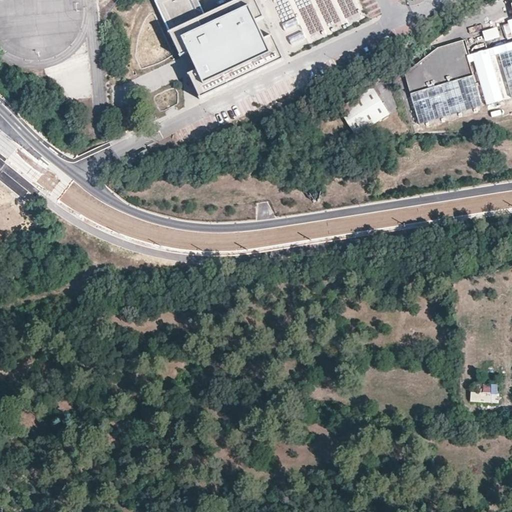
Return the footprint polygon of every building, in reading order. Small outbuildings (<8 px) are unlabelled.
[(156,0),(171,32),(209,14),(201,0),(156,0)] [(238,0),(209,14),(171,32),(182,55),(190,52),(198,69),(191,72),(202,96),(284,58),(273,34),(265,38),(256,21),(267,16),(259,0),(238,0)] [(289,0),(307,43),(365,20),(357,0),(289,0)] [(405,73),(410,94),(473,75),(468,56),(469,55),(465,40),(437,48),(405,73)] [(511,97),(511,49),(499,54),(511,98),(511,97)] [(503,100),(491,56),(474,61),(487,105),(503,100)] [(477,91),(473,78),(458,82),(466,111),(482,106),(477,91)] [(466,111),(458,82),(442,86),(451,115),(466,111)] [(451,115),(442,86),(427,91),(435,120),(451,115)] [(390,114),(373,87),(338,108),(355,136),(390,114)] [(435,120),(427,91),(411,95),(420,124),(435,120)] [(482,385),(482,393),(471,393),(470,403),(498,403),(499,385),(482,385)]
